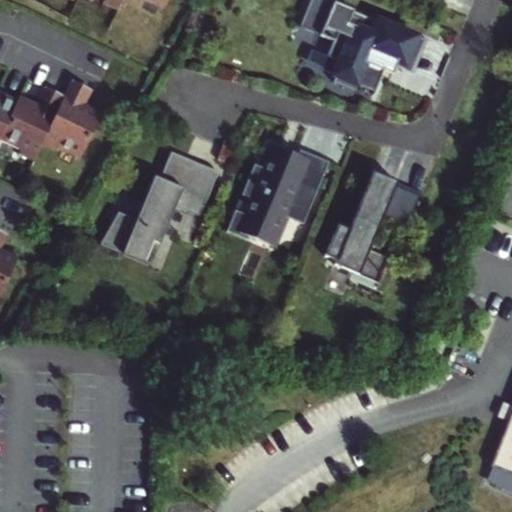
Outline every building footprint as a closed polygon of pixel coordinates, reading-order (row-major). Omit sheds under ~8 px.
[(117,11),(121,0),(103,0),(102,4),(117,11)] [(135,0),(139,2),(139,0),(144,0),(163,9),(167,0),(135,0)] [(405,64),(417,36),(377,20),(377,21),(325,0),(310,0),(299,27),(333,41),(327,55),(341,61),(333,81),(355,90),(357,84),(375,91),(383,72),(384,68),(393,72),(397,61),(405,64)] [(409,83),(410,82),(427,40),(417,36),(405,64),(397,61),(393,72),(384,68),(383,72),(409,83)] [(80,159),(102,114),(79,103),(86,88),(71,81),(63,97),(41,145),(55,152),(57,148),(80,159)] [(42,108),(50,91),(44,88),(36,105),(42,108)] [(92,91),(86,88),(79,103),(85,106),(92,91)] [(41,145),(63,97),(50,91),(42,108),(20,98),(18,101),(0,138),(0,140),(20,151),(18,154),(33,162),(41,145)] [(0,138),(18,101),(8,96),(7,99),(0,96),(0,138)] [(263,140),(254,163),(267,169),(277,145),(263,140)] [(303,220),(328,161),(300,149),(298,154),(277,145),(267,169),(254,163),(241,194),(246,196),(239,211),(235,209),(226,230),(243,238),(246,231),(269,241),(281,211),(303,220)] [(199,216),(218,172),(170,152),(158,179),(153,177),(134,219),(115,211),(100,246),(122,256),(126,248),(152,260),(175,206),(199,216)] [(372,251),(400,184),(378,175),(354,232),(337,225),(324,256),(336,261),(334,265),(376,283),(374,287),(375,287),(388,258),(372,251)] [(0,293),(17,258),(0,250),(0,249),(0,234),(1,232),(0,231),(0,293)] [(511,411),(491,465),(511,473),(511,411)]
